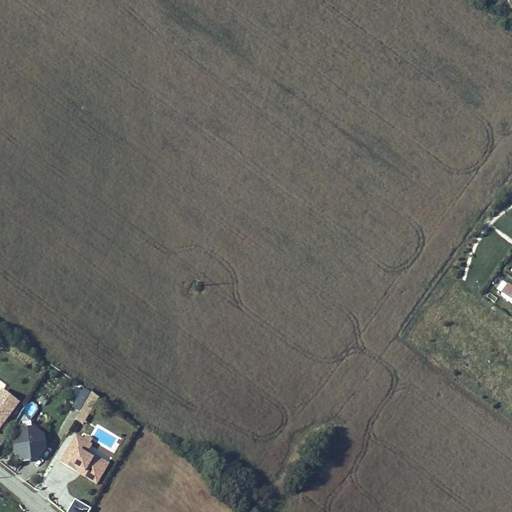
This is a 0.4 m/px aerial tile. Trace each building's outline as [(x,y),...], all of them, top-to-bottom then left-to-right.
[(511,288),(508,286),(501,295),(511,302),(511,288)] [(71,407),(80,411),(90,392),(76,385),(72,393),(77,396),(71,407)] [(1,388),(0,388),(0,430),(20,401),(1,388)] [(91,392),(85,402),(92,407),(99,396),(91,392)] [(46,458),(43,429),(33,430),(31,421),(21,422),(22,432),(13,433),(17,462),(46,458)] [(58,461),(97,484),(110,462),(97,455),(99,450),(90,444),(91,441),(75,432),(58,461)] [(88,511),(91,508),(75,499),(67,511),(88,511)]
